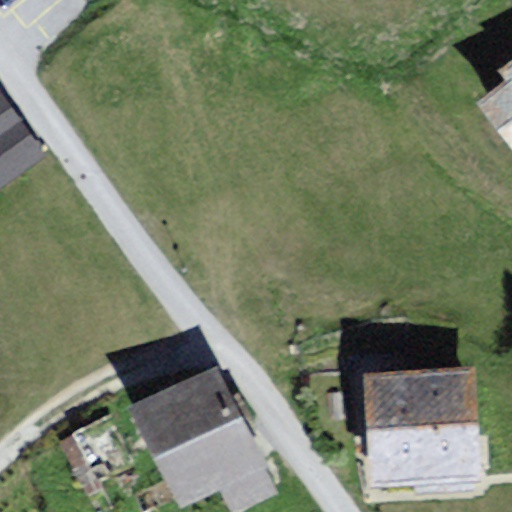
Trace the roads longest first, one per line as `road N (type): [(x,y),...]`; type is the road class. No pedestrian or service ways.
road 1 (residential): [(343,511),(0,58)]
road 2 (track): [(0,465),(145,367),(216,343)]
